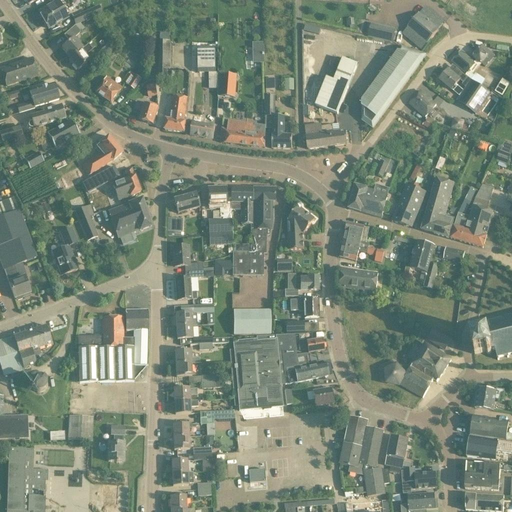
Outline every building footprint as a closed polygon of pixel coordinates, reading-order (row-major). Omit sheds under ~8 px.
[(61,21),(60,20),(66,16),(58,3),(52,7),(51,5),(38,13),(48,29),(61,21)] [(89,19),(102,14),(99,7),(86,12),(72,18),(75,26),(89,19)] [(438,31),(418,14),(407,28),(427,44),(438,31)] [(395,30),(371,24),(368,36),(392,42),(395,30)] [(63,36),(69,42),(61,49),(70,60),(81,50),(83,49),(74,39),(83,30),(78,25),(76,27),(75,26),(63,36)] [(253,61),(264,61),(264,43),(253,43),(253,61)] [(479,49),(478,49),(478,50),(477,50),(472,56),(472,57),(472,58),(476,62),(479,65),(480,65),(481,65),(485,68),(495,56),(483,45),(479,49)] [(398,52),(362,101),(361,107),(362,108),(361,121),(373,130),(427,56),(402,47),(398,52)] [(216,73),(215,48),(198,48),(198,73),(216,73)] [(81,50),(70,60),(69,61),(78,71),(90,61),(81,50)] [(91,62),(95,67),(107,54),(102,50),(91,62)] [(170,51),(160,51),(159,68),(169,68),(170,51)] [(461,51),(452,62),(466,74),(465,75),(471,81),(472,81),(475,77),(473,75),(481,65),(480,65),(479,65),(476,62),(475,64),(461,51)] [(38,77),(32,59),(1,70),(6,87),(38,77)] [(316,107),(337,115),(358,65),(343,59),(334,81),(327,79),(316,107)] [(167,69),(158,69),(158,83),(168,83),(167,69)] [(448,71),(439,81),(451,90),(459,81),(463,84),(462,85),(466,88),(471,81),(468,79),(460,73),(456,78),(448,71)] [(134,90),(137,87),(138,88),(143,81),(136,75),(133,78),(128,74),(123,82),(134,90)] [(228,75),(223,75),(218,74),(218,75),(218,76),(218,96),(221,96),(235,97),(237,76),(228,75)] [(265,89),(273,88),(273,78),(265,78),(265,89)] [(294,89),(294,78),(284,79),(284,90),(294,89)] [(493,91),(501,96),(509,83),(500,78),(493,91)] [(108,85),(104,82),(96,93),(112,104),(122,89),(110,81),(108,85)] [(476,115),(490,94),(471,81),(466,88),(456,102),(476,115)] [(158,96),(155,84),(146,86),(148,98),(158,96)] [(34,109),(58,101),(54,85),(46,88),(46,87),(41,88),(42,89),(29,93),(32,102),(16,107),(19,114),(22,113),(34,109)] [(9,101),(20,98),(17,91),(0,96),(0,101),(8,99),(9,101)] [(436,106),(420,92),(409,105),(425,119),(429,114),(432,110),(436,106)] [(165,130),(164,131),(184,134),(184,133),(186,123),(184,122),(185,115),(187,99),(173,97),(171,111),(167,110),(166,120),(165,130)] [(273,130),(272,150),(292,151),(292,137),(284,137),(284,118),(276,117),(275,97),(265,97),(265,117),(266,117),(266,130),(273,130)] [(138,103),(136,111),(143,113),(140,122),(154,126),(159,109),(145,105),(138,103)] [(200,126),(201,118),(203,105),(191,103),(190,116),(194,117),(191,136),(213,140),(215,128),(200,126)] [(48,124),(64,120),(61,107),(45,112),(45,114),(31,118),(34,129),(48,125),(48,124)] [(430,118),(437,124),(444,115),(438,110),(430,118)] [(433,132),(437,125),(427,119),(422,126),(433,132)] [(468,131),(468,122),(452,120),(451,129),(468,131)] [(256,125),(228,121),(227,131),(222,130),(221,144),(265,149),(265,135),(265,127),(256,126),(256,125)] [(79,133),(76,129),(75,129),(71,122),(47,136),(44,138),(51,152),(55,150),(79,136),(78,135),(79,133)] [(321,128),(321,125),(305,126),(308,151),(347,146),(346,132),(333,134),(333,126),(321,128)] [(0,138),(2,145),(23,138),(19,126),(0,131),(0,138)] [(101,132),(92,136),(94,141),(104,137),(101,132)] [(122,154),(108,138),(99,145),(100,146),(97,148),(102,154),(92,160),(91,161),(83,165),(83,166),(81,167),(88,177),(90,176),(110,164),(113,162),(122,154)] [(488,145),(481,142),(478,149),(485,152),(488,145)] [(511,155),(500,151),(496,162),(507,167),(511,155)] [(39,154),(25,162),(30,171),(44,163),(39,154)] [(440,158),(435,170),(441,172),(446,160),(444,160),(440,158)] [(383,178),(388,165),(381,162),(375,175),(383,178)] [(118,177),(113,168),(98,175),(103,185),(118,177)] [(124,182),(113,186),(119,202),(130,198),(141,194),(135,178),(132,170),(125,173),(127,180),(124,182)] [(22,192),(42,181),(37,171),(16,181),(22,192)] [(59,180),(63,189),(75,184),(71,174),(59,180)] [(421,231),(434,235),(440,216),(444,217),(448,204),(454,186),(437,180),(421,231)] [(472,208),(470,217),(462,244),(483,250),(493,214),(486,212),(494,189),(482,185),(475,199),(472,208)] [(355,186),(349,210),(381,219),(388,196),(390,190),(377,186),(375,192),(355,186)] [(407,186),(392,222),(412,228),(426,194),(407,186)] [(461,189),(455,187),(452,195),(458,197),(461,189)] [(225,189),(208,190),(208,191),(208,202),(214,202),(215,208),(219,208),(220,221),(231,221),(230,211),(230,194),(225,194),(225,189)] [(230,189),(230,194),(230,211),(240,210),(240,225),(252,225),(253,189),(230,189)] [(232,253),(232,277),(239,277),(250,277),(263,277),(263,255),(266,255),(266,237),(267,237),(267,230),(270,230),(272,222),(272,202),(273,202),(273,190),(273,189),(253,189),(252,225),(251,230),(250,230),(250,253),(249,253),(235,253),(232,253)] [(177,214),(199,208),(195,194),(173,201),(177,214)] [(0,203),(0,259),(15,300),(17,299),(17,301),(19,302),(23,300),(24,299),(23,297),(30,295),(25,279),(27,278),(22,265),(37,260),(14,199),(0,203)] [(465,214),(470,203),(465,200),(459,211),(465,214)] [(117,239),(139,231),(139,232),(152,228),(142,201),(128,205),(129,206),(108,214),(117,239)] [(304,234),(314,220),(300,210),(301,209),(301,206),(299,204),(296,204),(294,206),(295,209),(296,210),(287,222),(288,251),(304,250),(304,248),(303,248),(303,243),(302,242),(302,233),(304,234)] [(97,238),(89,218),(93,216),(89,206),(75,212),(88,242),(97,238)] [(462,244),(470,217),(458,213),(457,218),(456,222),(451,240),(462,244)] [(444,217),(440,216),(434,235),(448,240),(454,220),(444,217)] [(168,219),(168,236),(181,237),(181,219),(168,219)] [(231,221),(220,221),(208,221),(209,248),(222,247),(232,247),(231,221)] [(346,233),(342,248),(359,251),(368,254),(369,249),(370,246),(366,245),(367,238),(369,229),(347,224),(345,233),(346,233)] [(69,248),(78,244),(72,229),(59,234),(65,248),(52,253),(61,277),(77,270),(69,248)] [(438,268),(430,265),(434,247),(416,242),(409,269),(423,273),(421,280),(426,281),(424,288),(432,290),(438,268)] [(189,244),(172,245),(173,267),(184,266),(185,272),(202,271),(202,263),(189,264),(189,244)] [(342,248),(340,259),(356,263),(359,251),(342,248)] [(368,254),(367,255),(376,257),(375,263),(381,264),(384,252),(369,249),(368,254)] [(446,249),(443,259),(462,264),(465,253),(446,249)] [(376,293),(378,274),(341,269),(339,289),(376,293)] [(175,280),(176,302),(191,301),(191,300),(197,300),(196,293),(191,293),(190,280),(203,279),(203,272),(185,273),(185,280),(175,280)] [(295,291),(284,291),(284,298),(297,298),(297,291),(307,291),(307,292),(318,292),(318,278),(307,278),(307,279),(300,280),(294,280),(295,291)] [(319,318),(318,300),(289,301),(290,311),(298,311),(298,313),(303,313),(303,319),(319,318)] [(175,315),(176,328),(191,327),(197,327),(196,315),(208,315),(208,326),(214,326),(213,314),(214,314),(214,311),(213,306),(211,306),(192,307),(192,308),(175,308),(175,315)] [(271,336),(270,311),(233,311),(233,336),(271,336)] [(123,339),(123,318),(102,319),(103,337),(78,337),(79,384),(133,383),(133,379),(143,367),(146,367),(147,312),(125,312),(126,318),(126,332),(133,332),(133,339),(123,339)] [(511,317),(508,319),(507,317),(505,317),(506,319),(499,321),(499,319),(497,320),(498,322),(490,324),(489,322),(487,322),(491,333),(481,335),(470,338),(472,348),(474,356),(475,356),(486,353),(486,354),(488,356),(490,355),(492,354),(491,352),(495,351),(497,361),(499,361),(498,359),(506,357),(507,359),(509,359),(508,356),(511,355),(511,317)] [(303,323),(284,323),(285,332),(285,336),(303,335),(303,323)] [(39,360),(38,356),(41,355),(39,349),(52,345),(46,327),(0,341),(0,367),(3,377),(23,370),(23,369),(36,365),(35,362),(39,360)] [(180,341),(192,340),(191,327),(176,328),(176,341),(180,341)] [(427,341),(445,352),(452,341),(434,330),(427,341)] [(237,343),(232,344),(239,412),(282,408),(280,386),(289,385),(286,370),(297,367),(294,336),(288,336),(256,338),(256,340),(237,342),(237,343)] [(320,341),(306,343),(305,342),(298,343),(299,352),(307,351),(307,354),(323,352),(322,340),(320,341)] [(422,399),(422,398),(423,399),(434,381),(438,384),(451,361),(425,346),(400,386),(422,399)] [(191,365),(199,364),(199,359),(190,359),(190,352),(174,353),(175,366),(191,365)] [(399,385),(405,375),(391,361),(380,366),(378,369),(380,382),(399,385)] [(328,377),(325,364),(306,368),(305,365),(297,367),(286,370),(289,385),(296,384),(320,379),(328,377)] [(176,378),(191,377),(191,365),(175,366),(176,378)] [(42,393),(45,392),(47,389),(47,385),(47,382),(45,379),(42,378),(39,377),(35,378),(33,379),(31,382),(30,385),(31,389),(33,392),(35,393),(39,394),(42,393)] [(173,390),(174,403),(197,401),(197,396),(196,396),(196,390),(189,390),(189,389),(173,390)] [(493,411),(494,401),(502,403),(504,391),(496,389),(495,392),(477,389),(474,408),(493,411)] [(314,408),(320,407),(332,405),(331,403),(333,401),(332,398),(330,397),(329,390),(320,392),(312,393),(306,394),(307,402),(313,401),(314,408)] [(293,405),(291,391),(284,392),(286,406),(293,405)] [(190,408),(198,408),(197,401),(174,403),(175,415),(190,415),(190,408)] [(200,413),(200,419),(213,419),(213,421),(234,420),(234,411),(200,413)] [(505,441),(505,443),(511,443),(511,435),(506,435),(508,422),(473,416),(470,435),(505,441)] [(0,417),(0,440),(28,440),(27,417),(0,417)] [(92,442),(93,418),(69,417),(68,441),(92,442)] [(348,473),(356,475),(366,429),(367,422),(349,418),(340,465),(350,467),(348,473)] [(172,426),(172,438),(188,438),(188,425),(172,426)] [(110,435),(113,435),(113,443),(108,443),(107,462),(123,462),(124,444),(123,443),(123,435),(124,435),(124,427),(111,426),(110,435)] [(382,469),(376,468),(383,432),(366,429),(356,475),(364,477),(367,499),(386,495),(382,469)] [(50,433),(50,442),(64,441),(64,433),(50,433)] [(391,437),(385,465),(391,466),(390,473),(400,475),(402,469),(407,440),(391,437)] [(511,455),(511,443),(505,443),(497,441),(470,437),(467,457),(494,461),(495,453),(511,455)] [(188,438),(172,438),(173,451),(189,450),(188,438)] [(44,511),(45,482),(47,482),(48,471),(33,471),(34,451),(9,450),(7,510),(6,511),(44,511)] [(171,462),(171,474),(187,474),(187,461),(171,462)] [(465,490),(499,492),(501,471),(504,471),(504,472),(511,472),(511,467),(467,464),(465,490)] [(404,472),(401,472),(402,483),(410,483),(410,490),(436,488),(435,473),(416,474),(415,469),(404,470),(404,472)] [(264,470),(248,471),(249,484),(265,482),(264,470)] [(172,487),(188,487),(188,485),(193,485),(193,473),(187,474),(171,474),(172,487)] [(409,506),(401,506),(400,511),(425,511),(426,511),(438,510),(437,500),(434,501),(434,494),(408,496),(409,506)] [(465,496),(464,511),(472,511),(502,511),(503,498),(465,496)] [(170,498),(170,510),(185,509),(185,497),(170,498)]
